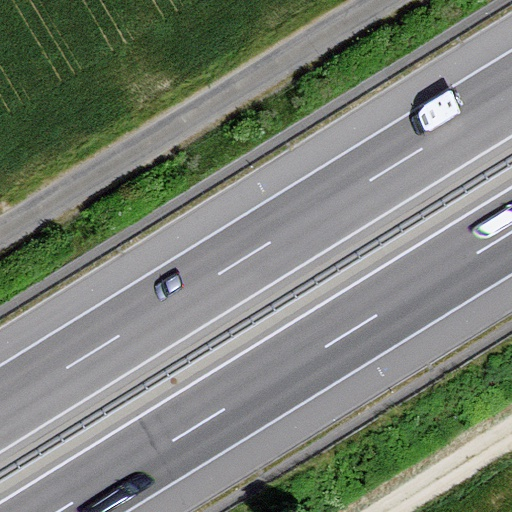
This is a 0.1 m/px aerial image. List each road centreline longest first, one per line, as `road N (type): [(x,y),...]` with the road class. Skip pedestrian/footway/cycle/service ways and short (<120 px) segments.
road 1 (motorway): [(511,93),(0,409)]
road 2 (motorway): [(57,511),(511,231)]
road 3 (track): [(0,233),(383,0)]
road 4 (track): [(511,432),(383,511)]
